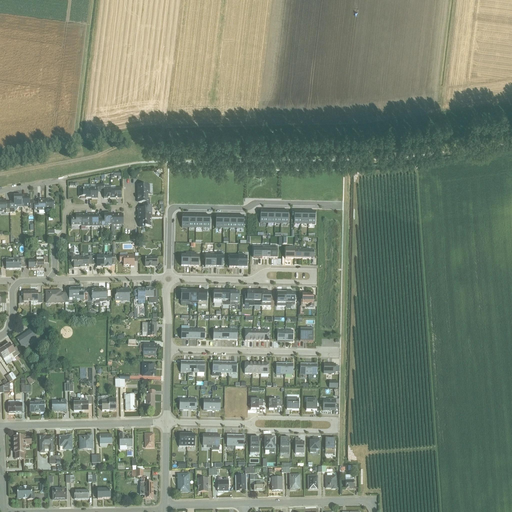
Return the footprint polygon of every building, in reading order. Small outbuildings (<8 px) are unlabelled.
[(91,199),(91,185),(84,185),(84,188),(79,188),(79,198),(81,198),(81,199),(86,199),(91,199)] [(91,185),(91,199),(91,200),(98,200),(98,193),(101,193),(101,185),(97,185),(91,185)] [(101,185),(101,193),(104,193),(104,200),(111,199),(111,187),(104,187),(104,185),(101,185)] [(138,196),(148,195),(150,195),(150,185),(137,186),(138,196)] [(111,187),(111,199),(121,199),(121,189),(116,189),(115,187),(111,187)] [(22,196),(22,208),(30,208),(30,210),(34,210),(34,202),(30,202),(30,195),(22,196)] [(148,195),(138,196),(138,202),(139,204),(143,204),(143,207),(150,206),(150,201),(149,201),(149,199),(148,199),(148,195)] [(10,202),(10,213),(14,213),(14,211),(16,211),(18,208),(22,208),(22,196),(14,196),(14,202),(10,202)] [(0,200),(0,212),(3,213),(3,212),(6,212),(6,214),(10,213),(10,202),(6,202),(6,200),(0,200)] [(34,202),(34,210),(34,212),(46,212),(46,200),(38,200),(38,202),(34,202)] [(46,200),(46,212),(46,213),(54,213),(54,202),(52,202),(52,200),(46,200)] [(150,206),(143,207),(143,210),(138,210),(138,218),(151,217),(152,217),(152,206),(150,206)] [(274,224),(274,212),(261,211),(260,224),(274,224)] [(81,226),(81,215),(77,215),(77,218),(76,218),(76,217),(71,217),(71,227),(81,226)] [(81,215),(81,226),(81,227),(82,227),(82,229),(86,229),(86,227),(92,227),(92,215),(81,215)] [(96,215),(92,215),(92,227),(101,227),(102,227),(101,218),(98,218),(98,215),(96,215)] [(101,218),(102,227),(108,227),(108,225),(111,225),(111,215),(104,215),(104,218),(101,218)] [(111,215),(111,225),(111,237),(115,237),(115,229),(114,229),(114,226),(123,226),(123,215),(118,215),(115,216),(115,215),(111,215)] [(151,217),(138,218),(138,222),(139,223),(139,228),(152,227),(151,217)] [(262,259),(262,246),(253,246),(253,255),(254,255),(254,258),(262,259)] [(262,246),(262,259),(270,259),(270,247),(270,246),(262,246)] [(294,248),(294,259),(302,259),(303,250),(303,249),(302,248),(298,248),(298,247),(294,247),(294,248)] [(294,259),(294,248),(285,248),(285,259),(294,259)] [(303,250),(302,259),(310,259),(310,258),(314,258),(314,250),(303,250)] [(190,267),(190,253),(186,253),(186,256),(181,256),(181,266),(186,266),(186,267),(190,267)] [(190,253),(190,267),(199,267),(199,256),(196,256),(196,253),(190,253)] [(82,257),(81,268),(89,268),(89,265),(93,265),(93,256),(93,254),(90,254),(90,257),(85,257),(85,254),(82,255),(82,257)] [(104,257),(104,268),(110,268),(112,266),(112,265),(115,265),(116,265),(116,256),(111,256),(111,254),(107,254),(107,256),(104,256),(104,257)] [(214,268),(214,257),(214,254),(210,254),(210,256),(205,255),(205,267),(214,268)] [(238,257),(238,268),(244,268),(244,267),(247,267),(247,256),(243,256),(243,254),(238,254),(238,256),(238,257)] [(81,268),(82,257),(79,257),(80,257),(77,257),(75,257),(75,255),(69,255),(69,260),(71,260),(71,263),(74,263),(74,268),(81,268)] [(127,257),(120,257),(119,257),(119,262),(123,262),(123,266),(130,266),(130,267),(135,267),(134,255),(127,255),(127,257)] [(93,256),(93,265),(97,265),(97,268),(104,268),(104,257),(99,257),(97,256),(93,256)] [(238,257),(238,256),(229,256),(229,268),(238,268),(238,257)] [(36,261),(36,270),(44,270),(44,264),(48,264),(48,257),(43,257),(43,258),(36,258),(36,261)] [(145,262),(145,264),(145,267),(149,267),(152,267),(157,267),(157,257),(151,257),(151,258),(145,258),(145,262)] [(214,257),(214,268),(223,268),(223,257),(214,257)] [(13,260),(14,270),(21,271),(21,268),(25,268),(25,262),(25,258),(21,258),(20,259),(19,259),(18,258),(13,258),(13,260)] [(14,270),(13,260),(9,260),(9,259),(8,259),(2,259),(2,268),(6,268),(9,271),(14,270)] [(25,262),(25,268),(28,268),(28,270),(36,270),(36,261),(25,262)] [(69,294),(65,294),(65,303),(68,303),(68,301),(72,301),(74,303),(75,303),(76,302),(77,302),(77,300),(79,300),(80,301),(83,304),(85,302),(86,302),(86,303),(88,303),(88,294),(84,294),(84,289),(80,289),(70,289),(70,291),(69,291),(69,294)] [(99,290),(99,302),(103,302),(103,301),(107,301),(108,302),(111,302),(111,297),(107,298),(107,289),(103,289),(103,290),(101,290),(100,289),(99,290)] [(116,297),(115,297),(115,302),(130,302),(130,289),(125,289),(120,289),(120,291),(116,291),(116,297)] [(145,298),(145,289),(137,289),(138,291),(134,291),(134,297),(136,297),(135,298),(135,300),(136,301),(138,301),(138,304),(145,304),(145,298)] [(145,289),(145,298),(149,298),(149,301),(149,302),(149,303),(150,304),(157,304),(157,305),(158,305),(158,298),(157,298),(157,297),(158,297),(158,290),(153,290),(153,289),(148,289),(146,289),(145,289)] [(88,294),(88,303),(92,303),(92,302),(95,302),(95,307),(99,307),(99,302),(99,290),(98,290),(96,291),(92,291),(92,293),(88,294)] [(187,291),(180,290),(180,298),(181,298),(181,299),(182,299),(182,302),(181,302),(181,303),(181,305),(190,305),(190,303),(190,291),(187,291)] [(190,291),(190,303),(197,304),(198,304),(198,291),(197,291),(194,291),(190,291)] [(198,291),(198,304),(198,305),(207,306),(207,292),(198,291)] [(230,292),(230,306),(235,306),(235,304),(239,304),(239,291),(230,291),(230,292)] [(31,303),(31,292),(23,292),(23,297),(19,297),(19,304),(24,304),(24,303),(31,303)] [(31,292),(31,303),(38,302),(38,304),(42,304),(42,295),(38,295),(38,292),(31,292)] [(65,303),(65,294),(61,294),(61,292),(46,292),(46,304),(65,304),(65,303)] [(222,304),(222,292),(213,292),(213,304),(222,304)] [(222,292),(222,304),(222,309),(223,309),(223,306),(229,306),(229,309),(230,309),(230,306),(230,292),(222,292)] [(254,306),(254,292),(253,292),(247,292),(247,294),(245,294),(245,304),(249,304),(249,306),(253,306),(254,306)] [(254,292),(254,306),(260,306),(262,306),(262,293),(261,293),(254,292)] [(262,293),(262,306),(271,306),(271,293),(262,293)] [(286,305),(286,293),(280,293),(277,293),(277,307),(286,307),(286,306),(286,305)] [(286,293),(286,305),(295,305),(295,293),(286,293)] [(305,295),(305,305),(308,305),(308,307),(314,307),(314,302),(313,302),(313,294),(308,293),(308,295),(305,295)] [(147,334),(147,337),(156,337),(156,324),(151,324),(143,324),(142,334),(147,334)] [(300,328),(300,341),(300,342),(308,342),(313,342),(313,328),(300,328)] [(189,340),(189,329),(181,329),(181,339),(183,339),(183,340),(188,340),(189,340)] [(189,329),(189,340),(197,340),(197,330),(189,329)] [(221,341),(221,329),(213,329),(213,340),(221,341)] [(221,329),(221,341),(229,341),(229,329),(221,329)] [(229,329),(229,341),(237,341),(237,329),(229,329)] [(31,330),(17,339),(23,350),(30,346),(28,343),(36,338),(31,330)] [(197,330),(197,340),(203,340),(203,339),(205,339),(205,330),(197,330)] [(253,341),(253,330),(245,330),(245,341),(253,341)] [(253,330),(253,341),(261,341),(261,330),(253,330)] [(261,330),(261,341),(269,341),(269,330),(261,330)] [(285,342),(285,331),(277,331),(277,342),(285,342)] [(285,331),(285,342),(293,342),(293,331),(285,331)] [(4,348),(12,360),(21,354),(17,347),(13,350),(10,344),(4,348)] [(143,345),(143,356),(143,357),(156,357),(156,344),(143,344),(143,345)] [(12,360),(4,348),(0,350),(0,355),(4,361),(7,366),(13,362),(12,360)] [(189,373),(189,362),(183,362),(183,363),(181,363),(180,373),(189,373)] [(189,362),(189,373),(196,373),(197,362),(189,362)] [(197,362),(196,373),(197,373),(197,377),(204,377),(205,363),(202,363),(202,362),(197,362)] [(220,373),(221,363),(213,362),(212,373),(220,373)] [(221,363),(220,373),(228,374),(229,363),(221,363)] [(229,363),(228,374),(236,374),(237,363),(229,363)] [(252,374),(253,363),(245,363),(244,374),(252,374)] [(253,363),(252,374),(260,374),(261,363),(253,363)] [(261,363),(260,374),(261,374),(268,374),(269,363),(261,363)] [(142,364),(142,377),(156,378),(156,370),(154,370),(154,364),(142,364)] [(284,374),(285,364),(277,364),(277,367),(276,367),(276,374),(284,374)] [(285,364),(284,374),(293,375),(293,367),(292,367),(292,364),(285,364)] [(308,375),(309,364),(301,364),(301,367),(300,367),(300,375),(308,375)] [(309,364),(308,375),(317,375),(317,367),(316,367),(316,364),(309,364)] [(335,372),(336,366),(336,365),(324,364),(323,374),(335,374),(335,372)] [(9,375),(13,381),(16,379),(17,378),(14,373),(13,374),(12,373),(9,375)] [(32,376),(26,380),(30,386),(36,382),(32,376)] [(146,400),(146,405),(146,411),(155,411),(154,391),(148,391),(148,392),(148,395),(146,395),(146,400)] [(125,396),(124,396),(124,400),(125,400),(125,411),(135,411),(135,409),(137,409),(137,402),(135,402),(135,396),(134,396),(134,394),(124,394),(125,396)] [(81,399),(81,412),(88,412),(88,405),(92,405),(92,396),(85,397),(85,399),(81,399)] [(102,400),(102,398),(98,398),(98,406),(102,406),(102,412),(109,412),(108,400),(102,400)] [(188,411),(188,400),(179,399),(179,404),(179,407),(180,407),(180,410),(188,411)] [(287,407),(287,410),(290,411),(299,411),(299,399),(287,399),(287,407)] [(323,400),(323,411),(332,411),(335,411),(336,408),(336,399),(328,399),(328,400),(323,400)] [(61,402),(52,402),(52,413),(61,412),(61,413),(66,413),(66,400),(61,400),(61,402)] [(108,400),(109,412),(116,411),(116,400),(108,400)] [(212,411),(212,400),(204,400),(203,408),(204,408),(204,411),(212,411)] [(263,400),(251,400),(251,410),(259,410),(259,407),(263,407),(263,400)] [(281,400),(269,400),(269,410),(277,410),(277,407),(281,407),(281,400)] [(317,400),(306,400),(306,411),(313,411),(317,411),(317,408),(317,400)] [(34,404),(30,404),(30,414),(45,414),(44,402),(34,402),(34,404)] [(154,434),(145,435),(145,449),(154,448),(154,434)] [(87,437),(79,437),(79,451),(93,450),(93,435),(87,435),(87,437)] [(112,435),(100,435),(100,448),(107,448),(107,447),(107,445),(112,445),(112,435)] [(126,435),(119,435),(120,447),(127,447),(127,448),(133,448),(132,437),(126,437),(126,435)] [(187,447),(187,435),(180,435),(180,438),(179,438),(179,447),(187,447)] [(211,446),(211,435),(204,435),(204,438),(203,438),(203,446),(207,446),(207,448),(211,448),(211,446)] [(211,435),(211,446),(220,446),(220,438),(219,438),(219,435),(211,435)] [(235,446),(235,436),(228,435),(228,438),(227,438),(227,446),(235,446)] [(57,465),(56,457),(54,457),(53,437),(46,438),(46,436),(39,436),(40,454),(45,454),(45,453),(49,453),(49,454),(50,465),(57,465)] [(66,437),(59,437),(59,448),(63,448),(63,451),(73,451),(72,436),(66,436),(66,437)] [(235,436),(235,446),(235,449),(243,449),(243,446),(244,446),(244,439),(243,439),(243,436),(235,436)] [(16,438),(14,438),(14,454),(15,454),(16,460),(24,460),(24,454),(26,454),(26,446),(31,446),(31,439),(25,439),(25,437),(18,438),(18,437),(16,437),(16,438)] [(250,438),(250,453),(259,453),(259,441),(259,438),(256,438),(250,438)] [(265,438),(265,451),(269,451),(269,453),(274,453),(274,450),(275,450),(275,441),(275,438),(271,438),(265,438)] [(286,438),(280,438),(280,453),(289,453),(289,442),(289,439),(286,438)] [(295,439),(295,453),(304,453),(304,442),(300,442),(300,439),(295,439)] [(310,442),(310,453),(316,453),(316,451),(319,451),(319,439),(313,439),(313,442),(310,442)] [(325,442),(325,454),(335,454),(335,439),(329,439),(325,439),(325,442)] [(250,468),(250,475),(250,480),(254,480),(254,492),(264,492),(264,480),(257,480),(257,476),(254,476),(254,468),(250,468)] [(136,471),(132,471),(132,478),(141,478),(141,479),(140,480),(141,481),(141,483),(140,483),(140,484),(140,496),(142,496),(142,498),(143,498),(143,499),(153,499),(153,483),(151,483),(151,482),(147,482),(147,477),(144,477),(143,470),(136,471)] [(327,476),(325,476),(326,489),(332,489),(332,490),(337,490),(336,476),(332,476),(332,473),(327,473),(327,476)] [(189,474),(178,475),(178,493),(181,493),(190,493),(189,474)] [(301,475),(289,475),(289,491),(296,491),(296,490),(301,490),(301,475)] [(246,476),(235,477),(236,492),(247,491),(246,476)] [(318,476),(308,476),(308,491),(318,491),(318,476)] [(282,478),(271,478),(272,491),(283,491),(282,478)] [(208,479),(197,479),(198,493),(209,493),(208,479)] [(224,481),(218,481),(218,493),(228,492),(228,479),(224,479),(224,481)] [(350,479),(345,479),(345,489),(354,489),(354,481),(353,481),(353,479),(350,479)] [(18,489),(17,489),(17,499),(18,499),(19,499),(21,499),(22,498),(23,498),(23,499),(27,499),(27,500),(34,500),(34,493),(32,493),(32,487),(27,487),(27,489),(22,489),(21,488),(19,488),(18,489)] [(110,490),(97,490),(97,500),(102,500),(102,499),(110,499),(110,490)]
